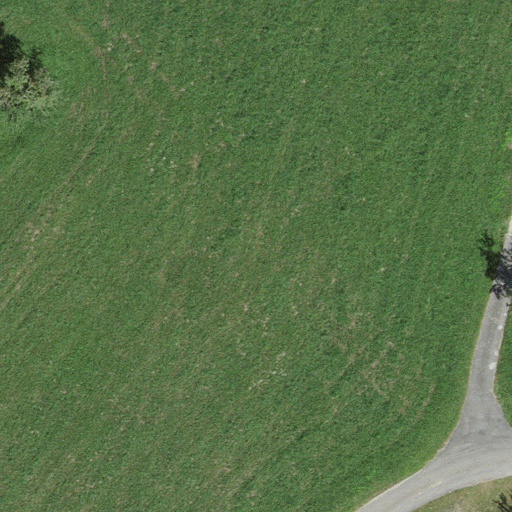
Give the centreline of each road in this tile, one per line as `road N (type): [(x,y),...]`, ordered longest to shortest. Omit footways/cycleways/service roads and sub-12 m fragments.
road 1 (track): [(511,230),(480,401),(486,461)]
road 2 (residential): [(380,511),(453,470),(511,458)]
